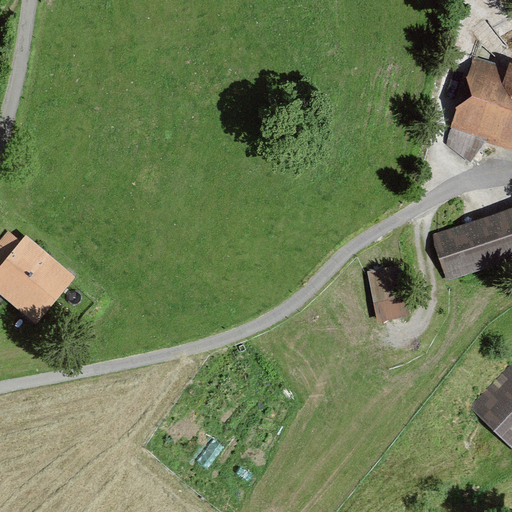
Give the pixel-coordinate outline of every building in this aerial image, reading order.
[(511,84),(473,73),(459,120),(511,135),(511,84)] [(511,212),(440,237),(452,273),(511,252),(511,212)] [(0,265),(23,239),(11,229),(0,241),(0,265)] [(0,273),(0,284),(33,314),(60,283),(21,250),(0,273)] [(370,271),(375,303),(406,297),(401,265),(370,271)] [(511,371),(476,411),(511,443),(511,371)]
